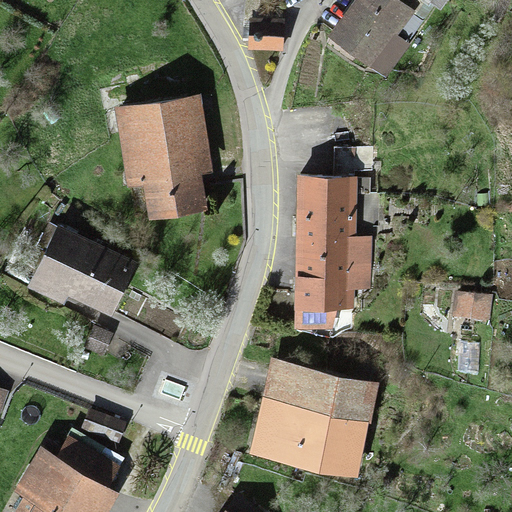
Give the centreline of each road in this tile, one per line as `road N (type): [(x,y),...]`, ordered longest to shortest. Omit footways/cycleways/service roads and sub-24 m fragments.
road 1 (tertiary): [(191,443),(260,238),(262,139)]
road 2 (unclassified): [(191,443),(95,394),(0,362)]
road 3 (tertiary): [(262,139),(200,0)]
road 4 (unclassified): [(262,139),(291,47),(317,0)]
